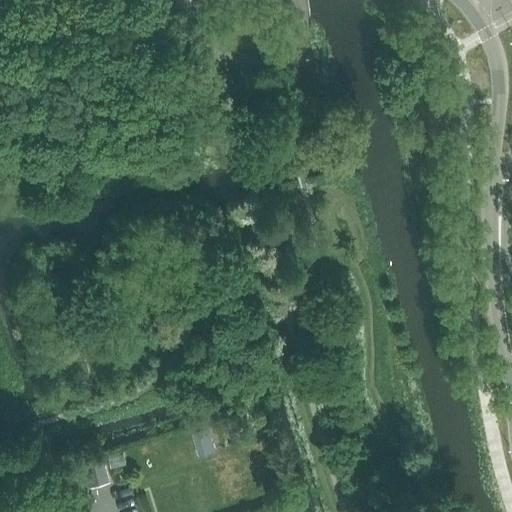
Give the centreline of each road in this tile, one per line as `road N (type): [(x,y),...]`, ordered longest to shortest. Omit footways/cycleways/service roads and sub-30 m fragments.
road 1 (tertiary): [(467,2),(499,68),(491,190),(501,230)]
road 2 (tertiary): [(501,230),(511,355)]
